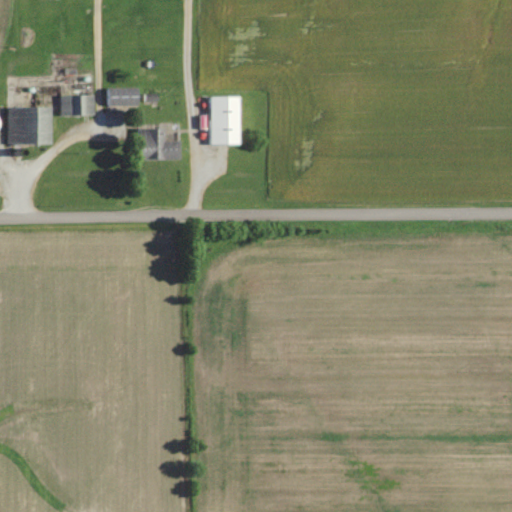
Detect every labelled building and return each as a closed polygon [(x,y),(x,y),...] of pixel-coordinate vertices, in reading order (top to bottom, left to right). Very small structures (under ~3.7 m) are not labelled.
[(104,88),(104,105),(135,104),(134,87),(104,88)] [(91,94),(57,95),(58,116),(91,115),(91,94)] [(235,95),(206,96),(207,145),(236,144),(235,95)] [(16,144),(47,144),(48,106),(5,106),(5,132),(16,132),(16,144)] [(135,160),(176,159),(175,141),(161,141),(160,128),(134,128),(135,160)]
